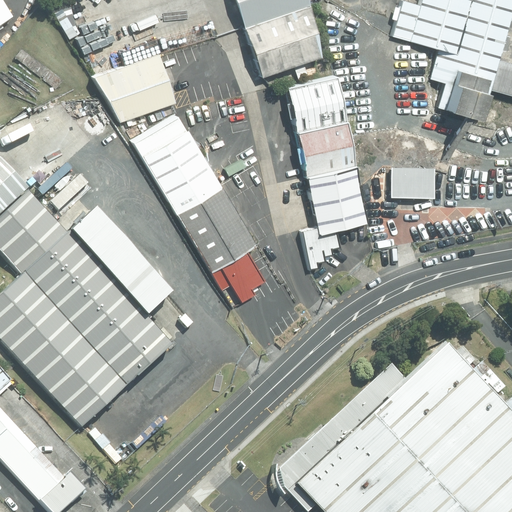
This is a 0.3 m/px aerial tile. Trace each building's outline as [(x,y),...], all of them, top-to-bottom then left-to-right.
[(229,0),(254,79),(318,57),(306,0),(229,0)] [(495,63),(511,6),(511,0),(414,0),(412,8),(398,3),(387,39),(444,57),(440,70),(446,72),(488,85),(495,63)] [(67,14),(58,19),(69,38),(78,33),(67,14)] [(150,54),(88,75),(115,123),(167,105),(150,54)] [(511,68),(495,63),(488,85),(485,95),(511,102),(511,68)] [(485,95),(488,85),(446,72),(434,112),(476,125),(485,95)] [(291,85),(298,132),(344,124),(337,78),(291,85)] [(254,248),(176,120),(130,147),(208,275),(254,248)] [(298,132),(305,176),(352,168),(353,168),(346,124),(344,124),(298,132)] [(0,220),(26,198),(0,166),(0,220)] [(362,228),(352,168),(305,176),(315,235),(362,228)] [(438,173),(394,170),(392,198),(437,200),(438,173)] [(387,185),(387,174),(376,174),(376,185),(387,185)] [(0,220),(0,252),(21,277),(63,241),(26,198),(0,220)] [(95,215),(68,237),(141,323),(168,300),(95,215)] [(63,241),(21,277),(119,393),(131,382),(166,353),(141,323),(68,237),(63,241)] [(21,277),(0,294),(0,352),(69,435),(119,393),(21,277)] [(283,479),(287,492),(306,511),(308,511),(315,506),(321,511),(511,511),(511,410),(447,341),(406,379),(390,363),(278,467),(283,479)] [(183,373),(166,353),(131,382),(148,402),(183,373)] [(0,402),(16,389),(0,370),(0,453),(44,505),(66,487),(0,408),(0,402)]
